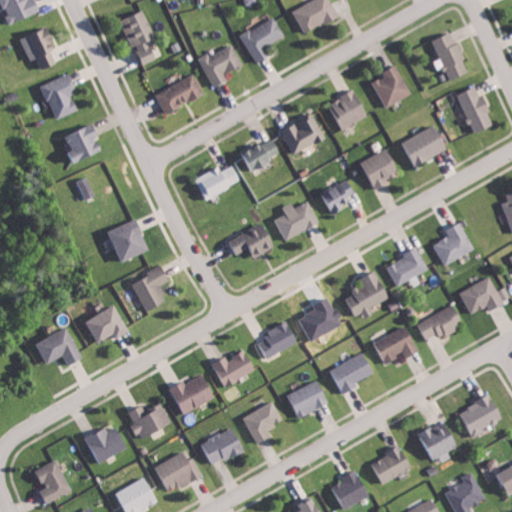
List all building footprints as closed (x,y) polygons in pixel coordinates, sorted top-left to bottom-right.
[(43,11),(38,0),(2,0),(8,14),(6,14),(10,24),(43,11)] [(306,33),(340,15),(332,0),(311,0),(293,10),(306,33)] [(158,38),(146,10),(124,19),(143,65),(159,58),(151,40),(158,38)] [(257,63),(272,55),(267,46),(286,35),(275,16),(241,34),(257,63)] [(43,69),(61,62),(48,27),(22,38),(31,60),(39,57),(43,69)] [(436,38),(450,79),(471,72),(461,41),(456,43),(453,33),(436,38)] [(200,59),(215,87),(230,79),(227,73),(244,64),(233,42),(200,59)] [(388,107),(414,93),(398,65),(384,72),(386,76),(374,82),(388,107)] [(58,119),(80,109),(73,93),(79,90),(71,72),(43,85),(58,119)] [(157,93),(167,113),(205,93),(194,73),(157,93)] [(460,94),(477,133),(498,123),(485,94),(482,96),(478,86),(460,94)] [(370,117),(358,89),(331,101),(342,128),(370,117)] [(283,129),(294,153),(327,138),(315,114),(283,129)] [(77,162),(104,150),(98,136),(101,135),(95,123),(68,135),(74,150),(72,151),(77,162)] [(450,146),(436,123),(403,144),(409,155),(412,153),(419,166),(450,146)] [(282,156),(274,138),(241,151),(249,170),(282,156)] [(365,158),(376,187),(402,176),(391,148),(365,158)] [(222,170),(220,166),(196,178),(206,198),(242,181),(234,164),(222,170)] [(77,181),(85,200),(96,195),(88,176),(77,181)] [(321,193),(332,214),(353,203),(349,196),(357,191),(350,178),(321,193)] [(287,239),(321,224),(311,200),(296,207),(294,202),(283,206),(286,213),(277,217),(287,239)] [(124,261),(151,249),(137,218),(110,230),(124,261)] [(229,239),(236,254),(252,247),(257,256),(277,247),(265,221),(229,239)] [(448,229),(451,236),(435,243),(444,264),(476,250),(464,221),(448,229)] [(388,262),(396,283),(430,271),(422,250),(388,262)] [(147,311),(168,302),(161,284),(171,280),(164,264),(148,271),(150,277),(135,283),(147,311)] [(392,296),(377,270),(363,279),(365,282),(353,289),(356,293),(346,299),(356,316),(364,311),(368,318),(376,313),(372,307),(392,296)] [(498,290),(493,277),(462,290),(472,314),(490,306),(491,309),(511,300),(506,287),(498,290)] [(130,331),(117,305),(87,320),(99,342),(115,334),(117,338),(130,331)] [(466,326),(459,306),(418,321),(425,341),(466,326)] [(258,339),(268,358),(301,341),(291,322),(258,339)] [(377,340),(387,362),(405,354),(407,358),(421,351),(408,325),(377,340)] [(47,363),(66,355),(70,365),(84,359),(70,327),(38,341),(47,363)] [(217,362),(226,384),(258,371),(250,350),(229,358),(229,357),(217,362)] [(358,382),(377,372),(366,351),(333,368),(346,393),(360,386),(358,382)] [(187,413),(218,395),(205,371),(173,389),(187,413)] [(299,419),(332,401),(319,378),(287,395),(299,419)] [(506,418),(493,394),(461,411),(474,436),(506,418)] [(287,420),(275,399),(245,417),(261,443),(272,436),(269,430),(287,420)] [(174,423),(163,402),(148,410),(144,404),(129,412),(143,439),(174,423)] [(453,457),(449,451),(461,445),(448,419),(418,434),(431,460),(441,456),(444,462),(453,457)] [(85,437),(96,462),(128,449),(117,423),(85,437)] [(201,443),(211,464),(226,457),(228,460),(247,450),(236,426),(201,443)] [(383,484),(415,468),(404,446),(372,462),(383,484)] [(172,492),(204,473),(195,456),(190,459),(185,449),(157,466),(172,492)] [(73,491),(58,459),(38,468),(47,487),(41,490),(47,503),(73,491)] [(511,467),(501,473),(511,491),(511,467)] [(346,480),(333,486),(344,509),(371,495),(358,468),(343,475),(346,480)] [(486,499),(474,471),(463,475),(465,482),(447,489),(456,511),(473,511),(475,511),(472,505),(486,499)] [(119,489),(127,511),(136,511),(159,504),(149,478),(119,489)] [(324,511),(314,493),(298,502),(300,507),(290,511),(324,511)] [(406,511),(442,511),(435,497),(406,511)]
